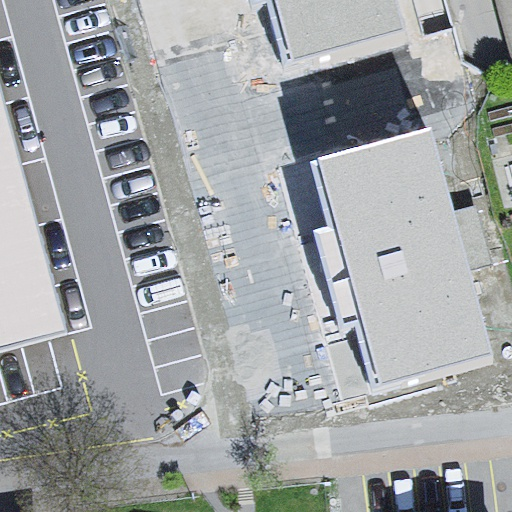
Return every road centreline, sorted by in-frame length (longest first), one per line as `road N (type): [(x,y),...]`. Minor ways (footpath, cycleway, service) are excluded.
road 1 (residential): [(511,425),(276,441),(0,484)]
road 2 (unknown): [(291,0),(381,342)]
